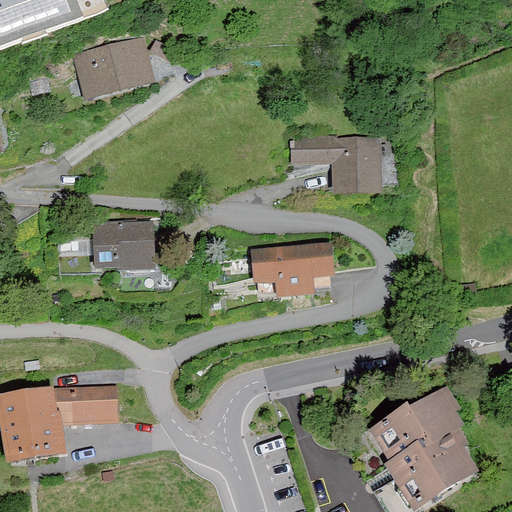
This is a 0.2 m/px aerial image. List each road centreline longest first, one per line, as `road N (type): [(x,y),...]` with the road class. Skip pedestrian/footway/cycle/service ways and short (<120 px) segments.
road 1 (residential): [(157,370),(189,346),(369,300),(385,284),(386,263),(371,242),(340,227),(293,221),(0,198)]
road 2 (residential): [(225,440),(227,409),(245,386),(511,329)]
road 3 (residential): [(0,336),(84,336),(130,350),(157,370)]
